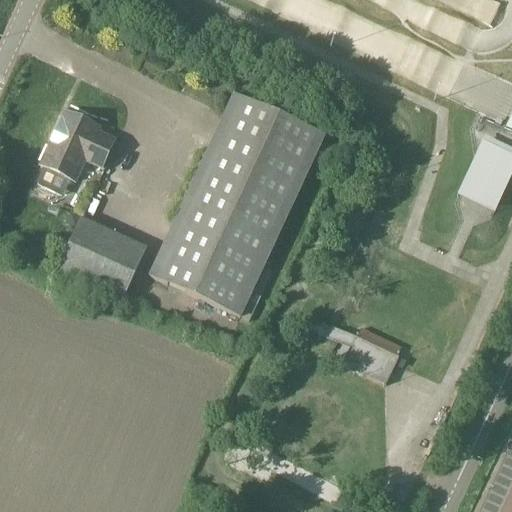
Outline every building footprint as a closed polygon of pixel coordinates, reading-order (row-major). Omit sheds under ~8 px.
[(240,322),(240,321),(325,140),(234,98),(149,279),(240,322)] [(42,170),(46,172),(39,187),(63,198),(70,183),(76,186),(86,164),(102,172),(114,145),(98,137),(100,133),(67,117),(42,170)] [(500,211),(511,174),(511,146),(482,136),(461,198),(500,211)] [(81,222),(55,277),(121,308),(147,253),(81,222)] [(387,383),(404,348),(363,328),(358,337),(330,324),(325,334),(354,349),(347,364),(387,383)]
